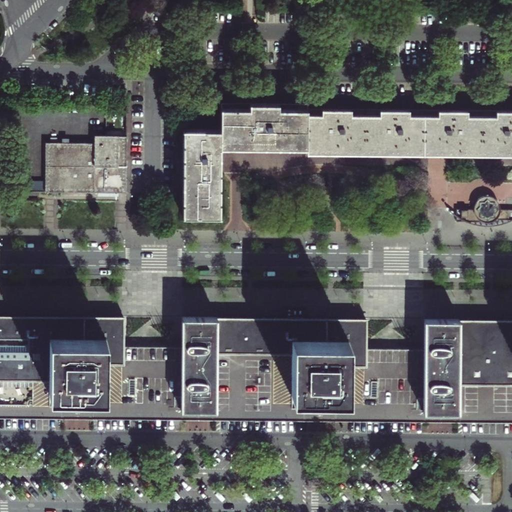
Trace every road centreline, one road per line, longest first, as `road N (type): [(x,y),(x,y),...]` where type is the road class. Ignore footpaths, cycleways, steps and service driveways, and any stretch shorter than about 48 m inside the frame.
road 1 (secondary): [(511,262),(0,257)]
road 2 (residential): [(0,509),(299,511)]
